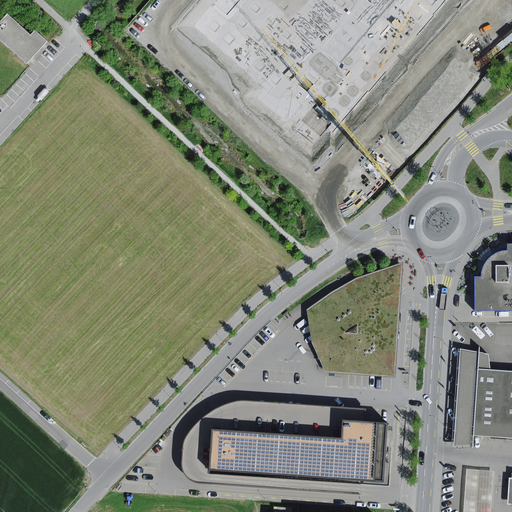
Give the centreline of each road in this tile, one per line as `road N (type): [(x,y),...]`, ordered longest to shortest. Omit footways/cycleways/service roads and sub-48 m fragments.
road 1 (unclassified): [(407,229),(351,252),(267,312),(108,477)]
road 2 (tertiary): [(421,511),(439,255)]
road 3 (unknown): [(239,390),(282,345),(309,357),(315,393)]
